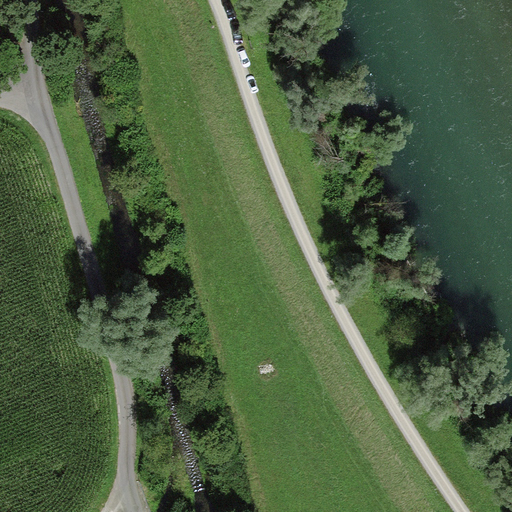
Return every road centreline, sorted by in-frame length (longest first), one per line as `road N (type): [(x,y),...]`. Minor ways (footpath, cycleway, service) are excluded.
road 1 (track): [(214,0),(249,125),(364,369),(454,511)]
road 2 (residential): [(136,511),(125,406),(36,98),(0,92)]
